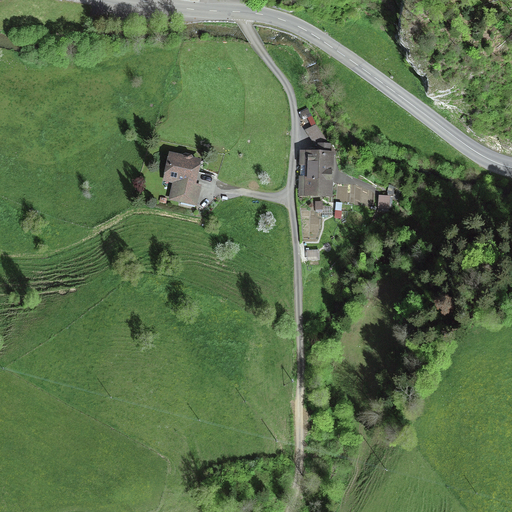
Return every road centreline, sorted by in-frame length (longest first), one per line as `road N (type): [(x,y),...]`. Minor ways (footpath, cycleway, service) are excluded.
road 1 (unclassified): [(287,511),(300,446),(293,114),(288,91),(238,12)]
road 2 (secondary): [(511,167),(475,152),(292,22),(238,12)]
